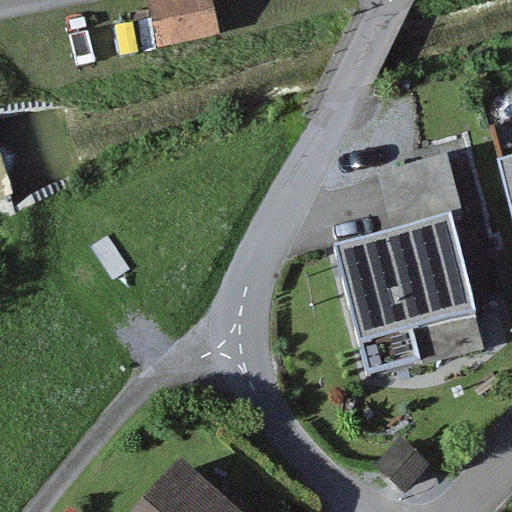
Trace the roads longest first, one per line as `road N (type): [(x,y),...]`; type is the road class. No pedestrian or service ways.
road 1 (unclassified): [(388,0),(236,320),(242,387),(273,429),(363,511)]
road 2 (unknown): [(236,320),(123,410),(38,511)]
